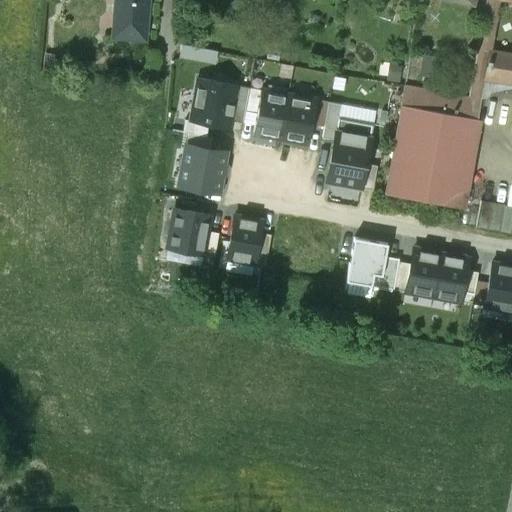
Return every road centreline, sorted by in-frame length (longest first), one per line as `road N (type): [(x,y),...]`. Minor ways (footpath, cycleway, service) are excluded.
road 1 (residential): [(511,247),(295,207)]
road 2 (residential): [(241,196),(249,154),(303,164),(295,207)]
